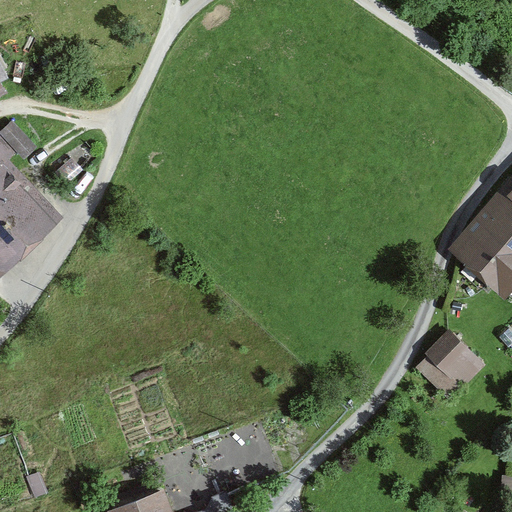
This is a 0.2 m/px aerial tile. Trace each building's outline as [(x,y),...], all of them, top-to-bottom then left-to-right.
[(0,86),(15,79),(0,47),(0,86)] [(69,217),(0,146),(0,270),(7,277),(69,217)] [(511,188),(459,247),(511,295),(511,188)] [(485,364),(452,330),(420,361),(453,395),(485,364)] [(179,511),(172,491),(114,511),(179,511)] [(183,511),(227,511),(236,508),(229,492),(183,511)]
